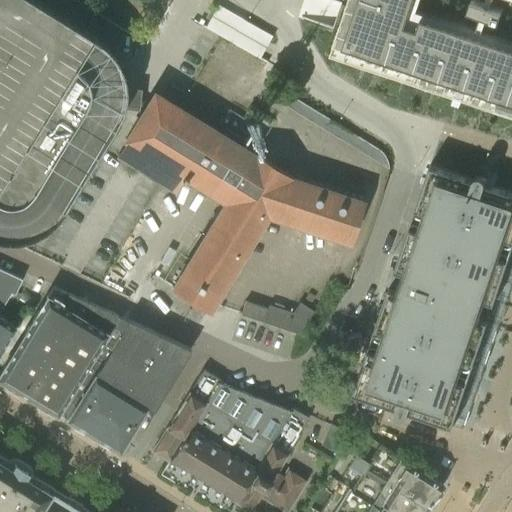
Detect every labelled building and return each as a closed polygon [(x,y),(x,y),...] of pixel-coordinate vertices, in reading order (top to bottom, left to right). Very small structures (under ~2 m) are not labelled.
[(0,0),(0,238),(1,239),(18,238),(28,236),(38,231),(47,225),(54,218),(64,204),(108,134),(118,117),(122,108),(122,107),(124,86),(124,82),(122,71),(118,62),(112,53),(101,42),(96,38),(86,32),(59,14),(56,13),(35,0),(0,0)] [(511,0),(359,0),(344,45),(511,101),(511,0)] [(218,5),(214,13),(209,21),(206,27),(219,35),(221,36),(261,58),(266,51),(269,44),(274,36),(245,20),(231,13),(218,5)] [(381,150),(274,85),(268,95),(390,169),(388,159),(381,150)] [(184,298),(183,300),(191,305),(193,303),(194,303),(195,301),(209,309),(212,303),(267,214),(349,242),(363,201),(290,177),(291,176),(180,109),(178,107),(161,97),(153,93),(125,139),(126,139),(117,154),(144,170),(162,181),(174,188),(181,176),(186,178),(187,176),(209,190),(225,200),(173,285),(172,287),(185,295),(183,298),(184,298)] [(511,192),(430,165),(354,393),(397,407),(395,414),(399,416),(401,416),(404,416),(406,415),(408,414),(409,412),(453,426),(487,324),(495,302),(504,273),(511,250),(511,192)] [(0,348),(14,325),(0,316),(0,309),(11,292),(14,294),(21,279),(0,268),(0,348)] [(0,378),(8,383),(8,384),(9,384),(10,384),(15,387),(15,388),(16,388),(26,394),(25,394),(27,395),(28,395),(37,401),(38,402),(39,401),(44,404),(44,405),(45,406),(55,411),(54,412),(56,413),(58,411),(57,411),(61,405),(103,338),(113,345),(128,320),(117,315),(117,314),(53,286),(47,296),(46,295),(35,315),(23,334),(12,352),(2,369),(0,371),(0,378)] [(281,306),(272,302),(271,305),(267,303),(266,307),(243,299),(238,313),(297,334),(300,329),(302,330),(308,322),(306,320),(312,310),(297,301),(290,311),(280,308),(281,306)] [(103,338),(61,405),(71,411),(66,419),(119,450),(146,406),(153,411),(190,349),(129,320),(128,320),(113,345),(103,338)] [(307,479),(279,462),(308,416),(306,415),(305,415),(305,414),(295,408),(294,409),(294,408),(293,408),(292,407),(290,410),(260,398),(229,386),(220,382),(217,381),(219,378),(217,377),(216,377),(217,376),(206,369),(206,370),(205,370),(206,370),(204,369),(203,368),(202,369),(201,371),(189,390),(189,391),(187,393),(188,394),(187,394),(173,416),(173,417),(171,420),(172,420),(171,420),(168,425),(166,428),(167,428),(166,428),(159,438),(153,448),(154,448),(154,449),(154,448),(152,451),(155,453),(155,452),(155,453),(159,456),(165,460),(166,459),(166,460),(168,461),(170,459),(170,458),(174,460),(173,462),(181,467),(182,466),(191,471),(190,472),(198,477),(199,476),(207,481),(206,482),(214,487),(215,486),(224,491),(223,492),(231,497),(232,496),(236,499),(235,499),(234,501),(236,503),(237,503),(237,504),(247,510),(248,509),(248,510),(250,511),(252,509),(252,508),(253,509),(265,488),(272,492),(267,501),(286,511),(287,511),(291,507),(290,507),(299,492),(300,492),(303,486),(307,479)] [(346,431),(331,424),(322,443),(337,450),(343,437),(346,431)] [(347,469),(340,481),(340,482),(333,478),(312,511),(423,511),(428,505),(432,499),(442,483),(379,443),(374,449),(361,470),(350,463),(347,469)] [(11,466),(4,462),(0,459),(0,511),(106,511),(103,510),(101,511),(84,511),(79,509),(82,504),(69,496),(66,501),(49,490),(50,490),(39,484),(23,474),(26,469),(21,465),(14,461),(11,466)]
